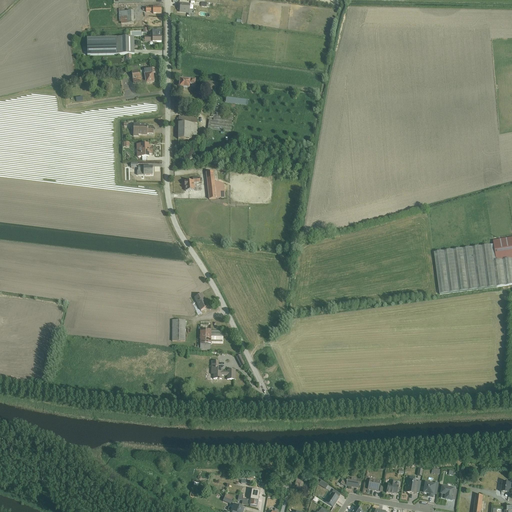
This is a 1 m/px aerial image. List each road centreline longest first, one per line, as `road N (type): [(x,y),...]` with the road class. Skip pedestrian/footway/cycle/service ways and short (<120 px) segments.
road 1 (residential): [(272,410),(177,231),(167,196),(167,0)]
road 2 (unclassified): [(0,384),(127,405),(272,410)]
road 3 (track): [(265,475),(273,463),(511,452)]
road 4 (unclassified): [(272,410),(511,398)]
